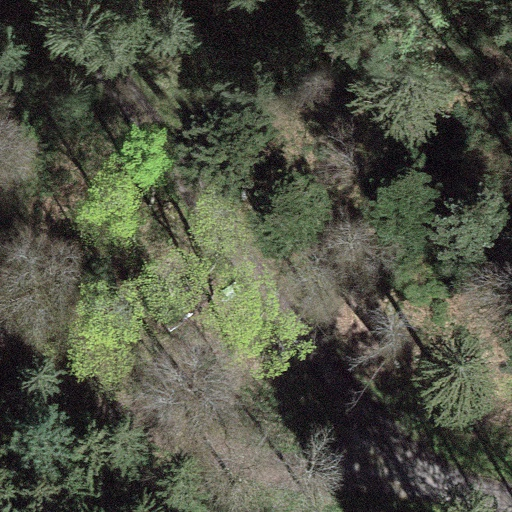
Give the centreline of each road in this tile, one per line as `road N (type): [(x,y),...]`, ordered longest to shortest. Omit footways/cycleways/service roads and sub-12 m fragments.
road 1 (track): [(511,469),(455,449),(337,369),(272,306),(126,125),(51,0)]
road 2 (track): [(0,336),(118,406),(278,470),(419,511)]
